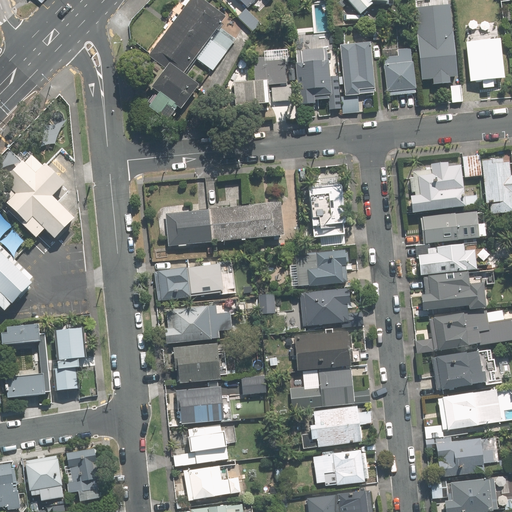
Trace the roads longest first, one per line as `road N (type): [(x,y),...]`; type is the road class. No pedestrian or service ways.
road 1 (residential): [(407,511),(369,136)]
road 2 (residential): [(369,136),(108,161)]
road 3 (residential): [(108,161),(130,417)]
road 4 (residential): [(51,36),(76,43),(93,63),(108,161)]
road 5 (residential): [(511,122),(369,136)]
road 6 (residential): [(130,417),(0,438)]
